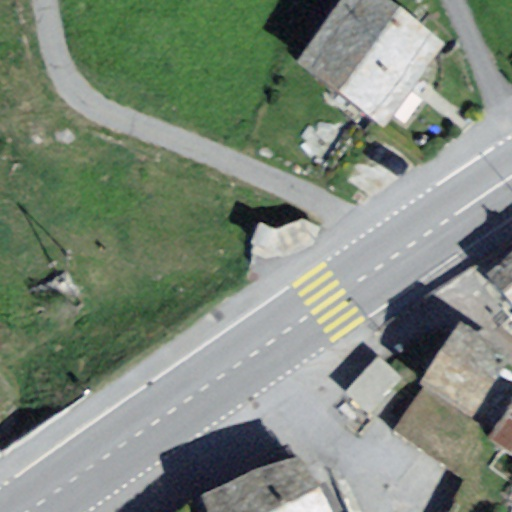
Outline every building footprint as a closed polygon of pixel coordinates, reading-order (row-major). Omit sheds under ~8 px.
[(352,0),(342,0),(285,75),(364,134),(425,54),(352,0)] [(511,260),(471,294),(503,332),(511,324),(511,260)] [(475,363),(441,339),(401,393),(436,418),(475,363)] [(511,415),(502,408),(474,449),(511,474),(511,415)] [(301,511),(270,463),(198,508),(200,511),(301,511)]
